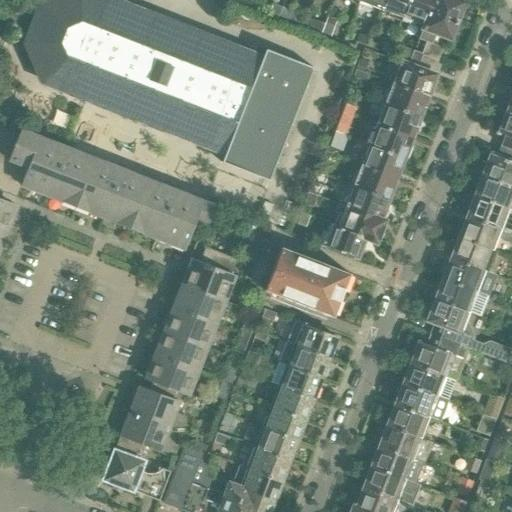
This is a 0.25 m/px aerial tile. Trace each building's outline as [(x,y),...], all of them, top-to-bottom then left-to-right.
[(42,82),(122,113),(224,153),(220,163),(268,181),(313,68),(265,49),(261,59),(248,54),(247,53),(137,10),(136,10),(122,5),(122,4),(111,0),(51,0),(41,4),(25,44),(42,82)] [(232,0),(231,4),(254,12),(258,1),(255,0),(232,0)] [(358,0),(358,2),(379,10),(382,0),(358,0)] [(382,0),(379,10),(401,18),(407,0),(382,0)] [(407,0),(401,18),(423,26),(433,0),(407,0)] [(433,0),(423,26),(418,39),(426,42),(421,54),(413,51),(409,62),(436,72),(440,61),(436,60),(441,48),(444,49),(461,7),(462,7),(462,6),(461,5),(459,0),(458,0),(433,0)] [(276,20),(277,16),(281,7),(271,4),(266,17),(276,20)] [(281,7),(277,16),(299,24),(302,16),(281,7)] [(328,17),(325,26),(322,33),(332,37),(338,21),(328,17)] [(301,25),(312,29),(315,22),(304,18),(301,25)] [(312,29),(322,33),(325,26),(315,22),(312,29)] [(356,41),(366,45),(369,37),(359,33),(356,41)] [(369,37),(366,45),(376,48),(379,41),(369,37)] [(395,56),(409,62),(413,51),(399,46),(395,56)] [(359,59),(356,68),(363,71),(366,62),(359,59)] [(400,62),(391,84),(426,98),(429,89),(432,88),(436,80),(434,77),(434,75),(400,62)] [(363,71),(356,68),(352,77),(364,82),(367,74),(362,72),(363,71)] [(391,84),(383,105),(418,119),(418,118),(419,117),(419,116),(422,116),(425,107),(423,104),(426,98),(391,84)] [(342,103),(339,111),(352,116),(355,108),(342,103)] [(383,105),(375,126),(410,139),(413,130),(417,130),(420,121),(418,119),(383,105)] [(352,116),(339,111),(331,131),(344,136),(344,135),(347,136),(349,130),(346,129),(352,116)] [(505,136),(500,146),(511,150),(511,114),(506,113),(503,120),(501,119),(495,135),(500,137),(501,134),(505,136)] [(375,126),(367,146),(403,160),(402,159),(403,159),(403,157),(406,157),(410,148),(408,145),(410,139),(375,126)] [(0,191),(16,198),(20,187),(33,192),(33,191),(61,202),(60,203),(74,208),(74,207),(74,208),(87,213),(115,223),(115,224),(128,229),(128,228),(128,229),(141,234),(169,245),(182,250),(184,245),(185,245),(195,220),(195,221),(195,220),(200,221),(200,222),(206,225),(211,211),(210,211),(212,206),(213,206),(214,205),(208,203),(207,204),(202,202),(203,201),(200,200),(200,201),(187,196),(188,195),(161,185),(161,186),(148,181),(149,180),(146,179),(146,180),(133,175),(133,174),(107,163),(107,164),(94,160),(94,158),(92,158),(92,159),(79,154),(79,153),(53,142),(53,143),(40,138),(40,137),(38,136),(38,137),(32,135),(33,134),(20,129),(19,130),(15,129),(12,128),(8,128),(4,127),(0,127),(0,191)] [(326,145),(324,152),(337,157),(339,149),(326,145)] [(367,146),(360,166),(394,180),(397,172),(401,171),(404,162),(403,160),(367,146)] [(485,168),(481,177),(511,188),(511,150),(500,146),(496,157),(490,154),(490,156),(487,155),(483,167),(485,168)] [(327,175),(330,168),(323,165),(321,173),(327,175)] [(360,166),(352,187),(387,200),(388,200),(387,198),(390,198),(394,189),(392,186),(394,180),(360,166)] [(471,197),(511,212),(511,188),(481,177),(479,183),(477,182),(471,197)] [(312,182),(308,193),(316,196),(321,185),(312,182)] [(352,187),(344,207),(383,222),(383,221),(379,219),(382,213),(385,212),(388,203),(387,200),(352,187)] [(316,196),(308,193),(303,204),(312,207),(316,196)] [(469,209),(465,219),(511,236),(511,234),(510,234),(511,228),(511,212),(471,197),(467,208),(469,209)] [(0,228),(7,231),(13,215),(9,214),(12,206),(16,208),(16,207),(0,200),(0,228)] [(341,215),(337,227),(336,227),(363,238),(375,243),(375,241),(378,240),(384,225),(383,222),(344,207),(337,204),(333,212),(341,215)] [(300,213),(296,224),(305,227),(309,216),(300,213)] [(461,224),(455,239),(491,253),(497,238),(508,242),(511,236),(465,219),(463,225),(461,224)] [(247,239),(256,243),(262,225),(253,222),(247,239)] [(336,227),(337,227),(329,224),(321,245),(356,259),(356,257),(359,257),(363,248),(361,245),(363,238),(336,227)] [(450,260),(484,272),(492,275),(495,254),(491,253),(455,239),(451,249),(453,250),(450,260)] [(263,291),(332,317),(349,274),(280,248),(263,291)] [(187,268),(181,284),(220,299),(220,298),(224,288),(229,290),(234,277),(229,275),(235,260),(205,249),(199,263),(191,260),(190,261),(194,262),(191,270),(187,268)] [(445,265),(440,280),(476,293),(484,272),(450,260),(447,266),(445,265)] [(437,292),(434,301),(468,313),(476,293),(440,280),(435,291),(437,292)] [(179,301),(176,309),(215,324),(220,312),(215,310),(219,299),(220,300),(220,299),(181,284),(175,300),(179,301)] [(468,313),(434,301),(432,307),(429,306),(425,318),(427,319),(426,321),(441,326),(437,337),(467,348),(470,340),(472,335),(465,320),(468,313)] [(169,315),(163,331),(202,346),(202,345),(201,345),(206,335),(211,337),(215,324),(176,309),(173,316),(169,315)] [(264,309),(261,317),(273,321),(275,314),(264,309)] [(246,317),(239,334),(249,337),(255,320),(246,317)] [(301,323),(292,345),(326,359),(327,356),(330,357),(334,347),(331,346),(335,336),(301,323)] [(161,348),(158,356),(197,371),(202,359),(197,357),(201,346),(202,347),(202,346),(163,331),(157,347),(161,348)] [(256,331),(253,338),(264,343),(267,335),(256,331)] [(249,337),(239,334),(233,351),(242,354),(249,337)] [(418,342),(418,343),(416,343),(411,355),(413,356),(410,365),(444,376),(455,381),(467,348),(437,337),(433,348),(418,342)] [(467,348),(477,352),(500,361),(511,366),(511,365),(511,350),(502,353),(499,347),(486,342),(479,345),(480,343),(470,340),(467,348)] [(278,363),(285,365),(319,378),(319,376),(322,378),(326,367),(323,366),(326,359),(292,345),(286,343),(278,363)] [(248,351),(245,359),(256,363),(259,356),(248,351)] [(144,378),(152,381),(175,390),(188,395),(188,394),(183,392),(187,382),(192,383),(197,371),(158,356),(155,363),(151,362),(144,378)] [(228,364),(221,381),(231,384),(237,367),(228,364)] [(285,365),(277,386),(311,399),(312,397),(314,398),(318,388),(315,387),(319,378),(285,365)] [(405,370),(400,384),(436,397),(447,401),(455,381),(444,376),(410,365),(407,371),(405,370)] [(240,372),(237,379),(249,384),(252,376),(240,372)] [(130,406),(128,411),(169,427),(186,427),(186,426),(185,426),(185,417),(174,413),(178,404),(178,403),(172,400),(175,390),(152,381),(149,391),(137,387),(132,401),(133,403),(132,407),(130,406)] [(231,384),(221,381),(215,398),(224,402),(231,384)] [(397,397),(394,405),(428,417),(437,421),(440,413),(431,409),(436,397),(400,384),(395,396),(397,397)] [(277,386),(269,407),(303,420),(304,417),(307,418),(310,408),(308,407),(311,399),(277,386)] [(490,392),(483,412),(496,416),(503,396),(490,392)] [(232,393),(229,400),(241,405),(244,397),(232,393)] [(389,411),(384,424),(420,438),(428,417),(394,405),(391,412),(389,411)] [(269,407),(261,427),(295,441),(296,438),(299,439),(303,429),(300,428),(303,420),(269,407)] [(119,435),(175,457),(179,446),(178,445),(178,446),(174,445),(166,436),(169,427),(128,411),(126,416),(128,417),(127,421),(124,422),(119,435)] [(225,413),(220,425),(228,428),(233,416),(225,413)] [(475,431),(487,436),(488,436),(494,419),(481,415),(475,431)] [(493,439),(509,445),(511,435),(511,426),(499,422),(493,439)] [(382,438),(379,446),(412,459),(423,463),(431,442),(420,438),(384,424),(380,437),(382,438)] [(261,427),(253,448),(287,461),(288,458),(291,460),(295,449),(292,448),(295,441),(261,427)] [(217,434),(214,441),(226,446),(228,438),(217,434)] [(175,457),(119,435),(114,450),(113,450),(107,466),(109,467),(108,471),(106,470),(102,480),(112,484),(113,482),(116,483),(118,486),(132,492),(132,491),(158,501),(175,457)] [(162,503),(186,511),(216,511),(220,505),(221,503),(223,496),(206,490),(209,483),(208,483),(210,478),(211,479),(214,468),(207,465),(210,458),(203,455),(211,436),(201,436),(195,452),(183,447),(162,503)] [(509,446),(493,440),(486,459),(502,464),(509,446)] [(374,452),(368,467),(404,480),(412,459),(379,446),(376,453),(374,452)] [(253,448),(245,469),(279,482),(280,479),(283,480),(287,470),(284,469),(287,461),(253,448)] [(478,461),(468,457),(463,470),(473,474),(478,461)] [(479,478),(488,482),(494,466),(485,462),(479,478)] [(228,484),(227,486),(271,503),(272,500),(275,501),(279,491),(276,490),(279,482),(245,469),(238,466),(231,485),(228,484)] [(366,479),(362,488),(396,501),(404,480),(368,467),(364,479),(366,479)] [(470,482),(460,478),(455,493),(465,496),(470,482)] [(474,496),(482,499),(487,486),(478,483),(474,496)] [(227,486),(223,496),(221,503),(220,505),(238,511),(270,511),(272,508),(269,507),(271,503),(227,486)] [(357,494),(352,508),(362,511),(391,511),(396,501),(362,488),(360,495),(357,494)] [(448,511),(459,511),(463,502),(453,498),(448,511)]
